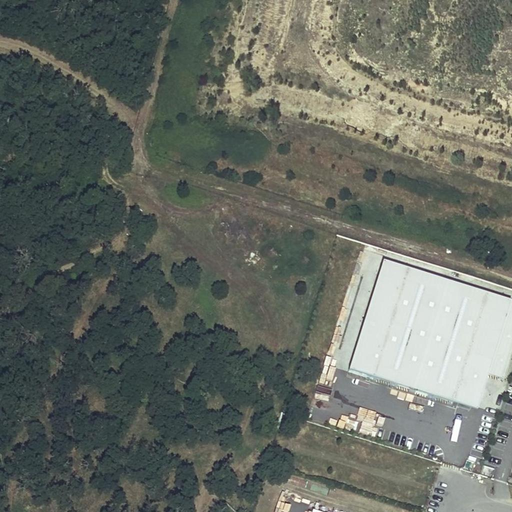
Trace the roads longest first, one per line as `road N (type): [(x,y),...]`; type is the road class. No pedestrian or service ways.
road 1 (track): [(511,279),(153,171),(137,142),(172,0)]
road 2 (track): [(37,55),(139,130)]
